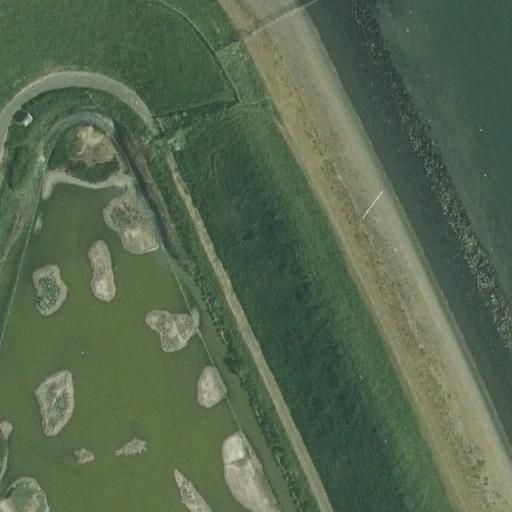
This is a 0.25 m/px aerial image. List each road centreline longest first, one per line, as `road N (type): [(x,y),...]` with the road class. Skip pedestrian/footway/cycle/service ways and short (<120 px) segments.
road 1 (track): [(215,0),(243,37),(463,511)]
road 2 (track): [(162,141),(328,511)]
road 3 (unclassified): [(0,144),(17,107),(43,87),(68,82),(131,94),(162,141)]
